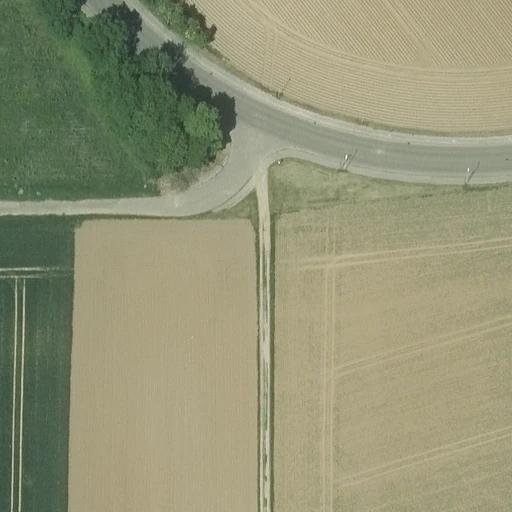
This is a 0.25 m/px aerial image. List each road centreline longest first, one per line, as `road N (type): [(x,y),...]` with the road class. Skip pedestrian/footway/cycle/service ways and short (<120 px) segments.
road 1 (residential): [(123,0),(225,89),(271,112),(409,154),(511,158)]
road 2 (track): [(263,511),(270,206),(267,175),(252,158)]
road 3 (track): [(0,204),(211,193),(252,158),(271,112)]
